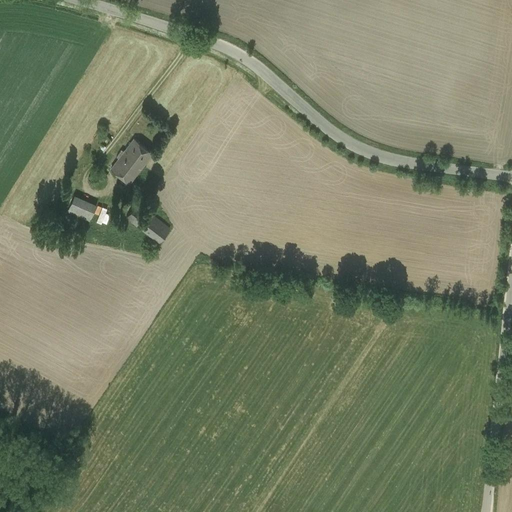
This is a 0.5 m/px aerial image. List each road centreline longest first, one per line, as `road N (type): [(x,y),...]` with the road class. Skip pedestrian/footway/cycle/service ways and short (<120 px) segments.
road 1 (tertiary): [(73,0),(233,51),(321,124),(375,155),(511,176)]
road 2 (unclassified): [(487,511),(511,281)]
